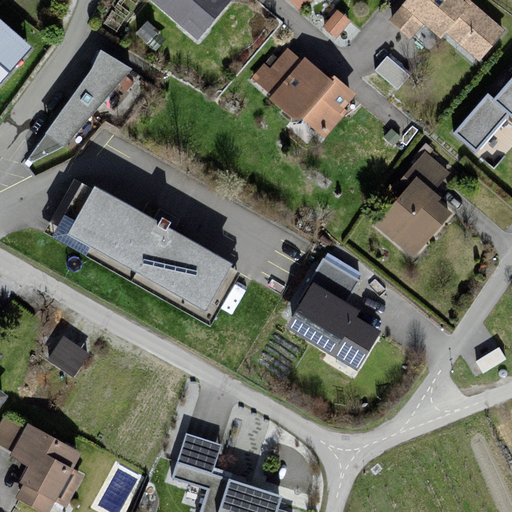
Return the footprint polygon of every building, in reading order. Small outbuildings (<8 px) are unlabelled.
[(228,0),(143,0),(193,42),(228,0)] [(459,0),(403,0),(385,24),(406,43),(420,28),(434,43),(443,36),(476,63),(500,32),(459,0)] [(0,89),(32,54),(0,25),(0,89)] [(247,82),(319,139),(340,112),(337,110),(348,94),(326,78),(323,82),(285,51),(274,66),(266,59),(247,82)] [(388,52),(377,66),(399,83),(410,70),(388,52)] [(96,58),(39,139),(65,157),(91,120),(115,137),(146,94),(96,58)] [(511,64),(507,71),(510,73),(489,99),(482,95),(448,135),(472,154),(503,118),(511,125),(511,64)] [(393,200),(372,228),(408,260),(444,211),(428,193),(448,173),(420,152),(385,192),(393,200)] [(240,272),(94,189),(63,244),(209,326),(240,272)] [(317,261),(280,329),(354,372),(376,330),(342,306),(357,282),(317,261)] [(50,355),(75,372),(90,350),(65,333),(50,355)] [(500,347),(476,361),(483,372),(507,358),(500,347)] [(78,454),(22,424),(4,458),(23,468),(14,485),(20,488),(13,501),(34,511),(49,511),(53,506),(64,511),(83,476),(70,470),(78,454)] [(216,446),(181,435),(169,476),(205,487),(196,511),(267,511),(273,494),(221,478),(222,473),(210,469),(216,446)]
